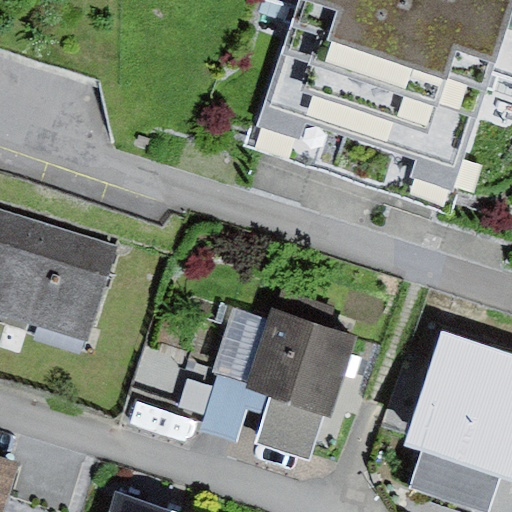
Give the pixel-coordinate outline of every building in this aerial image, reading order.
[(511,0),(300,0),(256,139),(449,201),(511,6),(511,0)] [(116,252),(0,213),(0,314),(85,343),(116,252)] [(353,329),(285,310),(263,384),(331,404),(353,329)] [(486,382),(442,367),(416,448),(422,450),(408,491),(472,511),(489,511),(502,475),(508,477),(511,464),(511,347),(499,343),(486,382)] [(0,511),(4,511),(20,465),(0,458),(0,511)] [(168,511),(117,496),(111,511),(168,511)]
